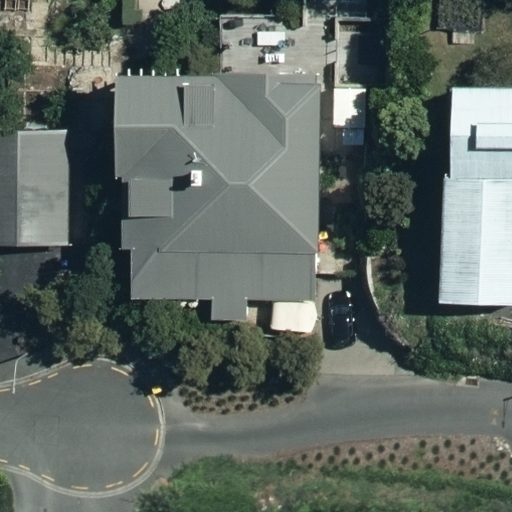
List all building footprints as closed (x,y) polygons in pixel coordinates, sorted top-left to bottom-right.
[(316,288),(321,73),(117,68),(112,283),(316,288)] [(367,71),(333,72),(335,134),(369,133),(367,71)] [(511,165),(511,88),(443,87),(442,164),(511,165)] [(72,138),(0,138),(0,245),(73,245),(72,138)] [(511,298),(511,174),(430,173),(427,296),(511,298)]
